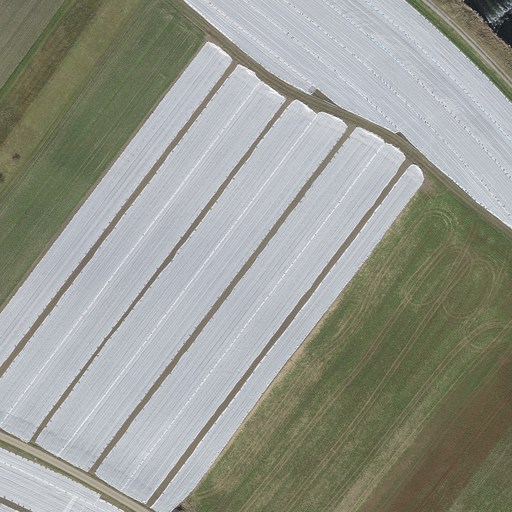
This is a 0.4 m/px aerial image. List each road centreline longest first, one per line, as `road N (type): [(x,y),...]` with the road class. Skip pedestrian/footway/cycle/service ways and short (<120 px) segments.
road 1 (track): [(511,239),(400,137),(271,81),(175,0)]
road 2 (track): [(140,511),(0,438)]
road 3 (track): [(511,87),(421,0)]
